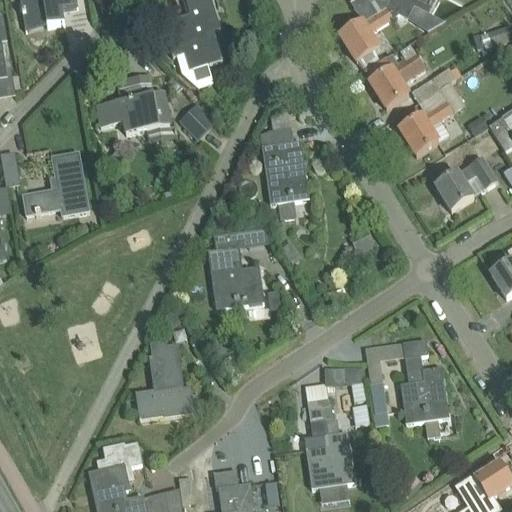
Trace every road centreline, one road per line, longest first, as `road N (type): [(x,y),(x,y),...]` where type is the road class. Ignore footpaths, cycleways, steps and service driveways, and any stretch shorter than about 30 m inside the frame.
road 1 (residential): [(40,511),(267,82),(294,58)]
road 2 (residential): [(173,467),(226,427),(266,382),(429,272)]
road 3 (unclassified): [(429,272),(294,58)]
road 4 (residential): [(0,144),(139,0)]
road 5 (unclassified): [(511,404),(429,272)]
